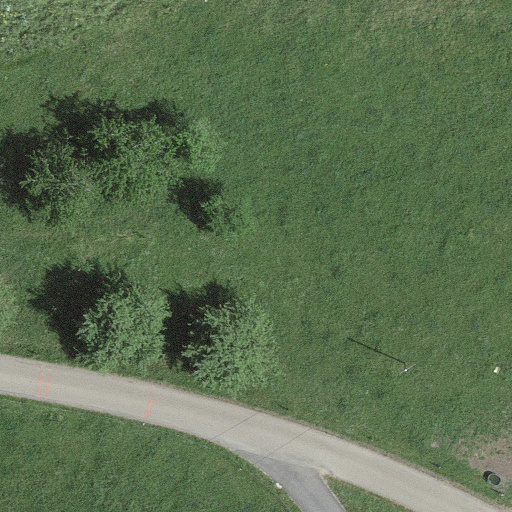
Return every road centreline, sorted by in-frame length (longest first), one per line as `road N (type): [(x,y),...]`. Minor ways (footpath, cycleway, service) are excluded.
road 1 (tertiary): [(0,382),(175,416),(277,447)]
road 2 (tertiary): [(277,447),(444,511)]
